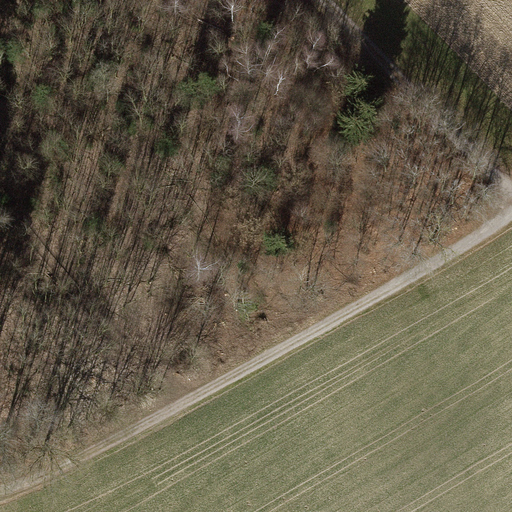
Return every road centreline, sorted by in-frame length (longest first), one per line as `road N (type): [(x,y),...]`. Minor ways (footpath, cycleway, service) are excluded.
road 1 (track): [(0,491),(178,406),(511,214)]
road 2 (track): [(328,0),(511,188)]
